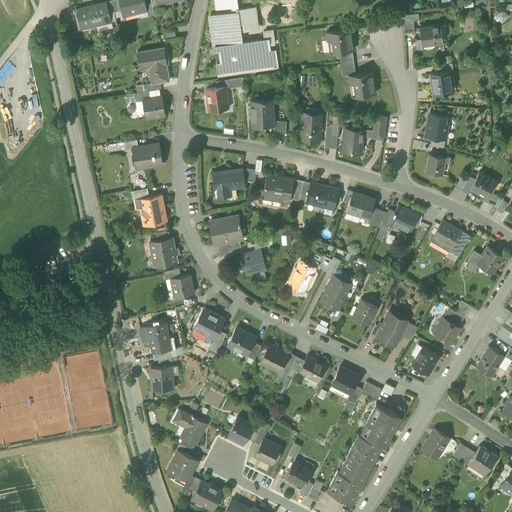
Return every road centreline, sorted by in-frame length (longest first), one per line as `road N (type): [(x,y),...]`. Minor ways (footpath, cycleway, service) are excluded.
road 1 (unclassified): [(168,511),(144,452),(44,1)]
road 2 (residential): [(179,133),(184,205),(200,258),(240,302),(435,395)]
road 3 (residential): [(398,187),(179,133)]
road 4 (residential): [(398,187),(407,107),(390,31)]
road 5 (residential): [(511,267),(435,395)]
road 6 (residential): [(435,395),(360,511)]
road 7 (residential): [(204,0),(179,133)]
road 8 (residential): [(511,241),(398,187)]
